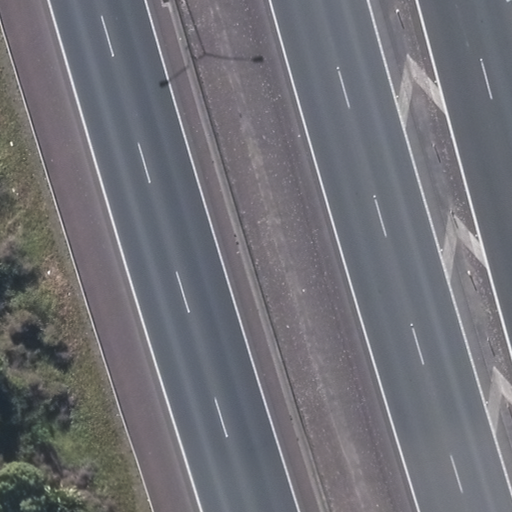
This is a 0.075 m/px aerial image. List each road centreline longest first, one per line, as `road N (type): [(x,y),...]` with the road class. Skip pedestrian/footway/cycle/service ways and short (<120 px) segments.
road 1 (motorway): [(257,511),(100,0)]
road 2 (motorway): [(319,0),(471,511)]
road 3 (motorway): [(469,0),(511,163)]
